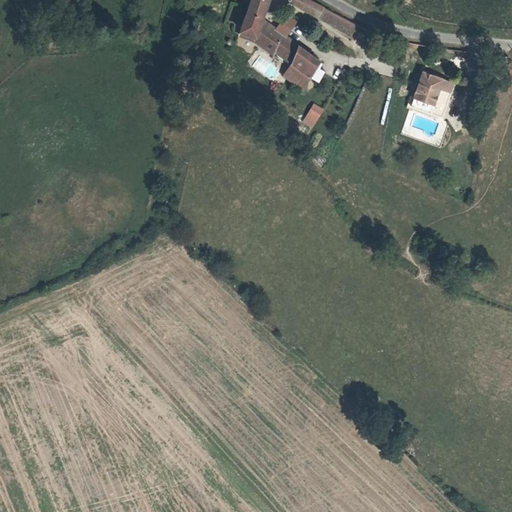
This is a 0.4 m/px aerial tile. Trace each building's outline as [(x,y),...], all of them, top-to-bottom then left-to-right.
[(263,17),(264,14),(267,0),(251,0),(248,14),(263,17)] [(324,9),(305,0),(304,0),(297,14),(316,24),(324,9)] [(337,16),(324,9),(316,24),(330,31),(337,16)] [(297,53),(261,24),(263,17),(248,14),(241,36),(253,40),(256,42),(271,54),(291,71),(297,53)] [(359,28),(337,16),(330,31),(351,41),(359,28)] [(253,40),(241,36),(239,41),(252,47),(267,59),(271,54),(256,42),(253,40)] [(307,62),(297,53),(291,71),(302,80),(307,62)] [(302,80),(310,86),(314,72),(315,68),(307,62),(302,80)] [(302,80),(291,71),(284,84),(301,97),(310,86),(302,80)] [(314,72),(310,86),(319,90),(323,76),(314,72)] [(455,87),(426,74),(415,98),(411,107),(430,115),(442,120),(452,98),(450,98),(451,95),(455,87)] [(415,98),(412,97),(407,108),(431,119),(432,116),(411,107),(415,98)] [(312,128),(324,109),(313,103),(301,122),(312,128)]
